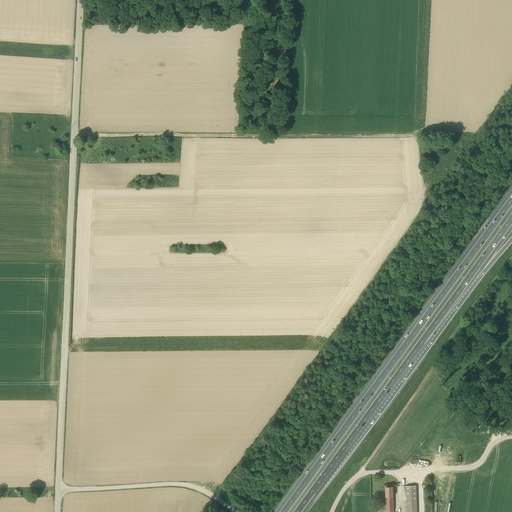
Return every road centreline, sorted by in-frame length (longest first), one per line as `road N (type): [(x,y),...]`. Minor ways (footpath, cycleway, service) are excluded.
road 1 (tertiary): [(58,491),(80,0)]
road 2 (motorway): [(511,196),(281,511)]
road 3 (track): [(421,132),(74,136)]
road 4 (motorway): [(299,511),(478,267)]
road 5 (track): [(511,262),(362,474)]
road 6 (unclassified): [(511,437),(491,443),(469,468),(362,474),(331,511)]
road 7 (unclassified): [(233,511),(178,483),(58,491)]
